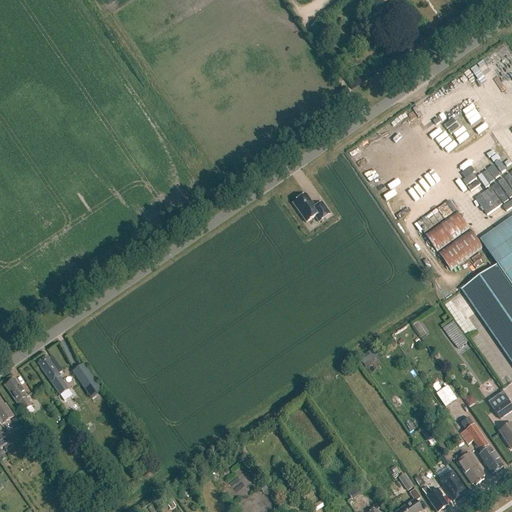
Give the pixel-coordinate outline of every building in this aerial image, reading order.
[(335,30),(324,26),(321,34),(332,38),(335,30)] [(476,65),(463,69),(467,81),(479,77),(476,65)] [(441,85),(444,94),(459,88),(456,80),(441,85)] [(445,117),(455,110),(452,105),(442,112),(445,117)] [(471,131),(483,124),(474,110),(466,116),(467,118),(465,120),(471,131)] [(456,140),(468,133),(462,123),(450,129),(456,140)] [(397,139),(405,132),(399,125),(390,133),(397,139)] [(511,158),(511,131),(507,134),(511,142),(501,150),(508,162),(511,158)] [(454,135),(443,143),(446,147),(457,139),(454,135)] [(474,135),(462,141),(465,147),(476,141),(474,135)] [(501,160),(499,156),(498,156),(492,146),(485,150),(493,164),(501,160)] [(466,167),(482,156),(479,151),(462,162),(466,167)] [(484,157),(480,160),(488,171),(492,168),(484,157)] [(459,195),(474,187),(470,181),(469,181),(466,173),(465,174),(461,167),(463,166),(460,161),(445,169),(459,195)] [(505,174),(511,169),(511,168),(510,165),(502,170),(505,174)] [(441,178),(448,189),(452,186),(446,175),(441,178)] [(505,196),(509,194),(504,183),(499,186),(505,196)] [(488,187),(481,190),(479,186),(471,191),(478,205),(480,204),(484,211),(497,204),(488,187)] [(497,187),(493,190),(500,201),(504,198),(497,187)] [(306,195),(293,204),(306,224),(315,218),(319,223),(330,215),(322,203),(315,208),(306,195)] [(448,199),(435,206),(440,216),(453,210),(448,199)] [(478,219),(481,214),(470,207),(467,212),(478,219)] [(424,235),(451,272),(483,248),(457,212),(424,235)] [(497,267),(462,292),(511,363),(511,220),(480,242),(497,267)] [(443,329),(458,349),(469,341),(454,321),(443,329)] [(418,323),(413,327),(422,340),(427,336),(418,323)] [(358,359),(362,365),(371,359),(367,353),(358,359)] [(466,362),(469,369),(480,365),(477,357),(466,362)] [(51,384),(60,397),(68,391),(60,378),(60,377),(59,375),(63,372),(53,358),(49,361),(47,358),(38,365),(51,384)] [(84,365),(72,374),(90,399),(102,391),(84,365)] [(26,398),(14,380),(5,387),(17,405),(18,404),(24,412),(31,407),(26,398)] [(436,395),(446,408),(456,401),(447,387),(436,395)] [(471,394),(464,399),(470,407),(477,402),(471,394)] [(4,406),(0,399),(0,423),(1,426),(14,417),(6,405),(4,406)] [(511,409),(507,403),(494,412),(500,420),(511,411),(511,409)] [(472,443),(479,452),(488,446),(471,422),(469,419),(460,425),(462,428),(465,432),(461,435),(468,446),(472,443)] [(462,443),(446,420),(440,424),(455,447),(462,443)] [(511,449),(511,425),(511,424),(499,433),(511,450),(511,449)] [(12,449),(3,435),(0,436),(0,459),(1,461),(5,458),(0,451),(4,449),(6,453),(12,449)] [(434,438),(443,453),(446,451),(437,436),(434,438)] [(475,455),(489,475),(500,467),(487,447),(475,455)] [(474,484),(476,486),(483,481),(477,472),(480,470),(469,454),(456,463),(472,485),(474,484)] [(439,482),(453,502),(466,493),(452,473),(439,482)] [(413,488),(404,475),(398,479),(407,492),(413,488)] [(414,480),(420,488),(425,485),(419,476),(414,480)] [(345,492),(351,502),(361,495),(355,485),(345,492)] [(426,498),(435,511),(438,511),(447,506),(442,499),(442,497),(437,490),(431,495),(427,488),(421,491),(426,498)] [(398,511),(421,511),(422,511),(415,503),(420,499),(414,490),(409,494),(414,501),(398,511)] [(311,503),(319,498),(315,492),(307,497),(311,503)]
